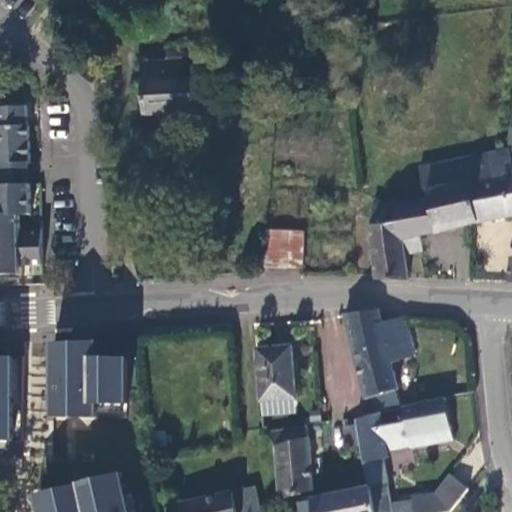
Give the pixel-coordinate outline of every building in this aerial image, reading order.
[(137,113),(190,114),(190,58),(137,57),(137,113)] [(0,274),(21,273),(21,265),(45,265),(44,230),(20,230),(20,215),(30,215),(28,126),(26,125),(25,107),(0,106),(0,274)] [(430,194),(397,200),(407,252),(410,251),(423,249),(421,231),(474,220),(479,221),(473,180),(450,183),(447,162),(442,149),(418,153),(424,186),(428,186),(430,194)] [(511,154),(511,150),(489,152),(447,162),(450,183),(473,180),(479,221),(511,215),(511,154)] [(372,227),(378,280),(411,282),(410,251),(407,252),(397,200),(375,198),(372,227)] [(394,363),(417,358),(406,316),(381,321),(379,311),(346,313),(367,397),(399,391),(394,363)] [(100,341),(55,342),(55,417),(99,417),(99,403),(129,403),(129,389),(140,389),(136,341),(100,343),(100,341)] [(259,350),(263,400),(297,398),(293,348),(259,350)] [(9,356),(0,356),(0,440),(7,440),(9,356)] [(405,397),(424,391),(424,386),(399,391),(405,397)] [(454,431),(444,400),(407,409),(410,423),(401,425),(405,449),(415,446),(414,441),(454,431)] [(384,429),(382,414),(357,419),(363,465),(385,460),(390,459),(389,452),(405,449),(401,425),(384,429)] [(271,435),(276,446),(281,500),(314,490),(308,427),(271,435)] [(456,440),(454,431),(414,441),(415,446),(415,449),(456,440)] [(368,479),(388,475),(385,460),(363,465),(368,479)] [(438,488),(414,494),(416,501),(417,511),(435,511),(456,508),(474,485),(457,472),(438,488)] [(82,511),(131,511),(123,474),(76,484),(82,511)] [(375,490),(390,485),(388,475),(368,479),(372,488),(375,487),(375,490)] [(376,495),(392,492),(390,485),(375,490),(376,495)] [(180,503),(182,511),(262,511),(257,487),(180,503)] [(317,511),(379,511),(379,509),(378,506),(376,495),(375,490),(375,487),(372,488),(315,499),(317,511)] [(378,506),(394,501),(392,492),(376,495),(378,506)] [(72,511),(81,510),(77,493),(61,497),(64,511),(72,511)] [(417,511),(416,501),(395,505),(395,511),(417,511)]
